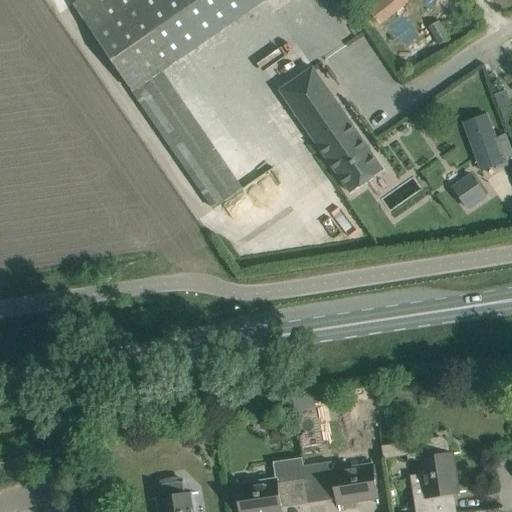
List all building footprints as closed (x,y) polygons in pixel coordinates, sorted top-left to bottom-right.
[(244,190),(163,71),(268,0),(80,0),(73,5),(132,91),(131,92),(213,210),(244,190)] [(378,24),(407,1),(406,0),(373,0),(365,7),(378,24)] [(439,22),(429,27),(439,46),(449,40),(439,22)] [(313,66),(280,89),(350,192),(383,169),(313,66)] [(482,172),(505,163),(487,115),(464,123),(482,172)] [(452,188),(460,200),(480,187),(472,174),(452,188)] [(449,454),(448,446),(446,442),(444,440),(440,439),(436,439),(433,442),(431,445),(431,448),(432,457),(424,458),(420,459),(422,474),(426,497),(414,499),(415,511),(455,511),(453,494),(466,492),(466,491),(458,492),(452,455),(460,454),(460,453),(449,454)] [(381,459),(408,455),(406,443),(379,447),(381,459)] [(302,458),(273,462),(275,481),(237,487),(241,511),(281,511),(281,507),(309,503),(304,466),(303,463),(302,458)] [(373,466),(333,472),(332,461),(304,466),(309,503),(337,499),(339,511),(340,511),(339,504),(376,498),(378,506),(379,506),(376,486),(373,466)] [(160,511),(188,511),(186,495),(198,494),(198,493),(184,495),(182,483),(184,483),(184,481),(182,482),(182,480),(175,479),(168,481),(162,483),(162,485),(160,485),(160,486),(162,486),(164,498),(150,500),(150,501),(158,500),(160,511)]
